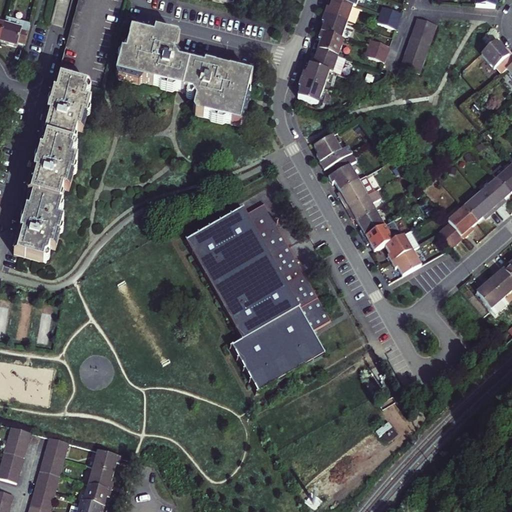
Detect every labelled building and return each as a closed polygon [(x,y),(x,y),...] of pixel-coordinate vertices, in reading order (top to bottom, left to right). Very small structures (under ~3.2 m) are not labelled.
[(328,8),(325,15),(347,24),(353,7),(334,0),(332,0),(331,6),(330,9),(328,8)] [(474,0),(474,7),(494,8),(494,0),(474,0)] [(383,8),(380,16),(398,23),(401,14),(383,8)] [(341,41),(347,24),(325,15),(323,22),(326,24),(324,27),(322,34),(341,41)] [(19,42),(26,44),(32,23),(7,16),(5,23),(1,41),(10,44),(18,46),(19,42)] [(398,23),(380,16),(377,24),(395,31),(398,23)] [(421,44),(428,27),(419,23),(412,41),(421,44)] [(438,30),(428,27),(421,44),(431,48),(438,30)] [(144,85),(159,89),(162,87),(173,90),(174,93),(188,97),(192,104),(189,114),(191,118),(206,122),(209,120),(220,123),(239,127),(242,126),(248,103),(243,101),(244,96),(247,94),(250,81),(195,66),(180,61),(177,55),(180,44),(135,31),(132,33),(128,47),(130,50),(128,55),(123,54),(121,61),(119,64),(116,77),(117,81),(140,87),(144,85)] [(341,41),(322,34),(319,42),(321,42),(320,45),(318,52),(337,59),(343,42),(341,41)] [(431,48),(421,44),(412,41),(409,48),(428,56),(431,48)] [(385,57),(388,49),(370,43),(367,51),(385,57)] [(502,52),(496,44),(481,57),(493,71),(495,69),(502,77),(508,72),(511,68),(511,57),(510,55),(508,58),(503,53),(502,52)] [(425,63),(428,56),(409,48),(406,56),(425,63)] [(385,57),(367,51),(364,59),(382,66),(385,57)] [(311,61),(309,68),(328,75),(331,76),(337,59),(318,52),(315,60),(314,62),(311,61)] [(423,70),(425,63),(406,56),(404,63),(423,70)] [(420,77),(423,70),(404,63),(401,70),(408,72),(420,77)] [(328,75),(309,68),(306,75),(305,78),(303,77),(301,84),(323,91),(325,84),(328,75)] [(331,86),(335,77),(331,76),(328,75),(325,84),(331,86)] [(43,138),(45,138),(76,142),(80,127),(87,129),(93,103),(88,101),(91,88),(90,86),(58,78),(50,109),(43,138)] [(323,91),(301,84),(299,88),(298,91),(300,92),(297,101),(317,107),(320,99),(323,91)] [(320,99),(317,107),(323,110),(326,101),(320,99)] [(336,136),(317,147),(321,156),(319,157),(322,161),(323,164),(334,158),(339,166),(356,156),(351,147),(344,151),(336,136)] [(29,196),(32,196),(63,200),(67,186),(72,187),(80,156),(76,155),(79,142),(76,142),(45,138),(38,165),(29,196)] [(359,162),(356,156),(339,166),(343,172),(331,179),(335,186),(337,185),(343,193),(362,182),(353,166),(359,162)] [(328,172),(339,166),(334,158),(323,164),(328,172)] [(511,171),(500,182),(511,196),(511,171)] [(370,197),(377,193),(368,178),(362,182),(370,197)] [(349,210),(370,197),(362,182),(343,193),(347,200),(347,201),(345,202),(349,210)] [(508,201),(511,197),(511,196),(500,182),(484,197),(499,213),(507,207),(504,204),(508,201)] [(358,220),(360,225),(380,214),(374,204),(380,200),(377,193),(370,197),(349,210),(353,217),(355,215),(358,220)] [(23,227),(16,253),(49,262),(52,246),(58,247),(65,216),(61,215),(65,201),(63,200),(32,196),(23,227)] [(488,219),(490,221),(499,213),(484,197),(468,210),(480,225),(485,221),(488,219)] [(315,334),(334,324),(269,206),(250,217),(247,211),(190,243),(245,342),(234,348),(260,394),(328,357),(315,334)] [(475,229),(480,225),(468,210),(452,225),(454,227),(467,241),(474,235),(472,232),(475,229)] [(366,240),(388,228),(380,214),(360,225),(365,232),(362,234),(366,240)] [(396,223),(388,228),(366,240),(370,247),(372,246),(375,250),(377,254),(388,248),(405,238),(396,223)] [(454,227),(447,232),(460,247),(467,241),(454,227)] [(447,232),(440,239),(453,253),(460,247),(447,232)] [(391,259),(394,265),(416,252),(422,249),(413,234),(405,238),(388,248),(391,253),(393,257),(391,259)] [(403,274),(406,280),(425,268),(416,252),(394,265),(399,272),(401,271),(403,274)] [(511,298),(511,278),(505,270),(500,275),(498,277),(500,280),(493,286),(508,302),(511,298)] [(493,286),(491,283),(487,286),(485,288),(487,291),(480,297),(499,319),(511,307),(511,306),(508,302),(493,286)] [(0,339),(48,348),(55,310),(11,302),(11,304),(2,302),(0,313),(0,339)] [(28,434),(12,430),(9,439),(26,443),(28,434)] [(9,439),(6,448),(23,453),(26,443),(9,439)] [(67,445),(50,440),(47,449),(64,454),(67,445)] [(6,448),(4,457),(21,461),(23,453),(6,448)] [(62,463),(64,454),(47,449),(45,458),(62,463)] [(121,459),(97,453),(92,472),(113,478),(114,473),(116,468),(118,469),(121,459)] [(4,457),(2,465),(18,470),(21,461),(4,457)] [(62,463),(45,458),(43,467),(59,472),(62,463)] [(2,465),(0,470),(0,473),(16,478),(18,470),(2,465)] [(57,480),(59,472),(43,467),(40,476),(57,480)] [(92,472),(87,489),(111,496),(113,488),(111,487),(112,483),(113,478),(92,472)] [(0,473),(0,482),(14,487),(16,478),(0,473)] [(38,484),(55,489),(57,480),(40,476),(38,484)] [(38,484),(36,493),(53,498),(55,489),(38,484)] [(111,496),(87,489),(83,506),(104,511),(105,507),(107,502),(109,502),(111,496)] [(33,502),(50,506),(53,498),(36,493),(33,502)] [(0,496),(0,505),(8,508),(11,499),(0,496)] [(33,502),(31,511),(35,511),(48,511),(50,506),(33,502)]
